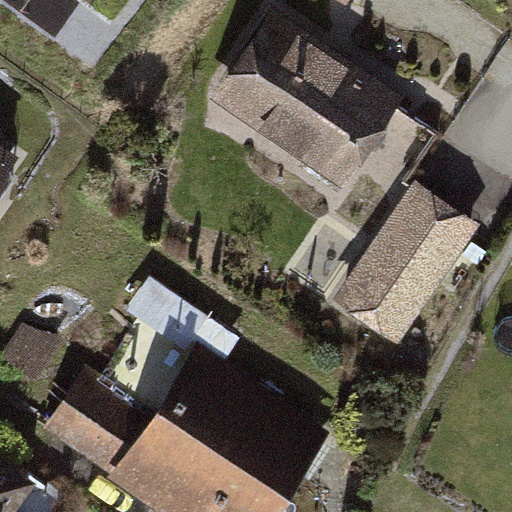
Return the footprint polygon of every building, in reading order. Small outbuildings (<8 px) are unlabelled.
[(335,168),(385,94),(268,15),(218,89),(220,90),(225,82),(262,107),(257,115),(335,168)] [(409,183),(338,289),(392,325),(463,219),(409,183)] [(2,345),(21,357),(39,330),(20,317),(2,345)] [(269,511),(302,464),(333,419),(210,336),(167,398),(124,462),(197,511),(269,511)] [(167,398),(100,353),(56,416),(124,462),(167,398)] [(0,511),(34,511),(20,502),(47,466),(3,433),(0,438),(0,511)] [(326,511),(327,484),(302,464),(269,511),(326,511)]
